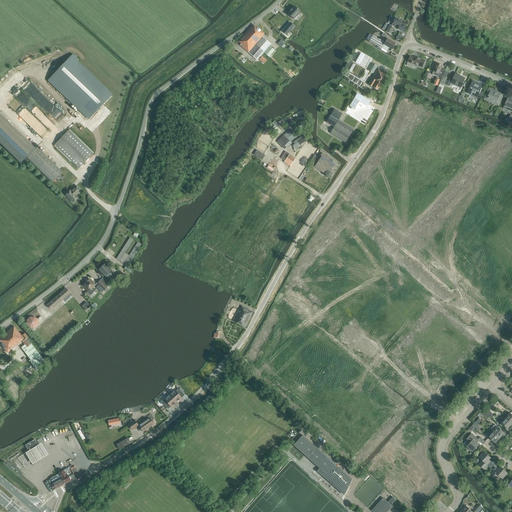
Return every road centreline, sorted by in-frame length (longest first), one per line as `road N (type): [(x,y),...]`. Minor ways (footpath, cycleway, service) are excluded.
road 1 (unclassified): [(53,495),(146,437),(205,386),(352,161)]
road 2 (unclassified): [(0,327),(102,241),(157,92),(279,0)]
road 3 (track): [(115,211),(0,105)]
road 4 (residential): [(447,511),(458,494),(444,456),(446,434),(493,385)]
road 5 (unclassified): [(352,161),(411,44)]
